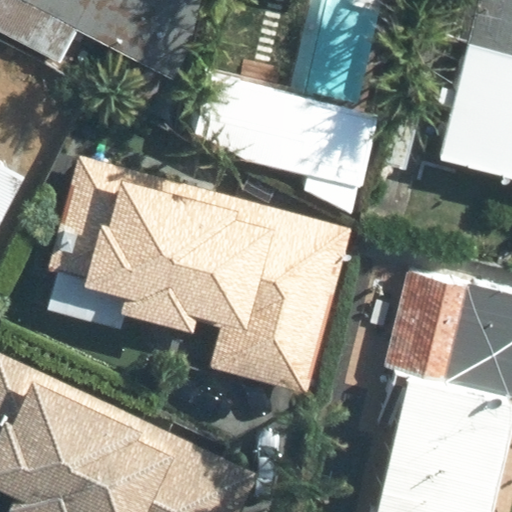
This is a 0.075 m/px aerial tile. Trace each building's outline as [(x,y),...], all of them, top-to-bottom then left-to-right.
[(10,0),(71,29),(84,0),(10,0)] [(511,0),(441,0),(434,44),(445,46),(424,169),(459,175),(511,183),(511,0)] [(220,326),(212,357),(302,381),(343,224),(69,152),(38,272),(69,280),(63,302),(175,332),(179,316),(220,326)] [(472,511),(497,401),(511,404),(511,286),(455,273),(431,379),(386,369),(353,511),(472,511)] [(0,350),(0,511),(232,511),(252,472),(0,350)]
